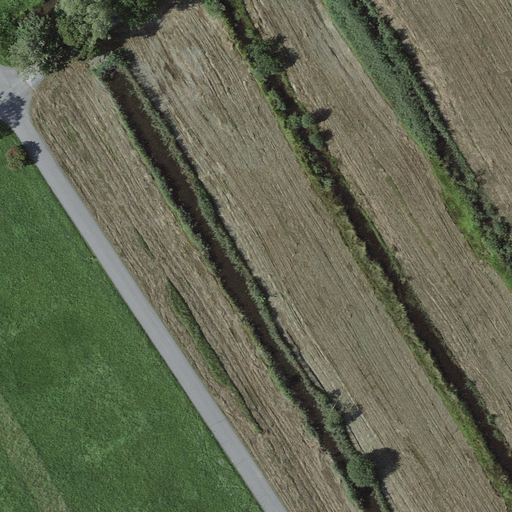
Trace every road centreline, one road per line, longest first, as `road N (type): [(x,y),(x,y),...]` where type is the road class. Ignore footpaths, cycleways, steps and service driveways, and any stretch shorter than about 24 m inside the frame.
road 1 (track): [(276,511),(0,94)]
road 2 (track): [(141,0),(0,101)]
